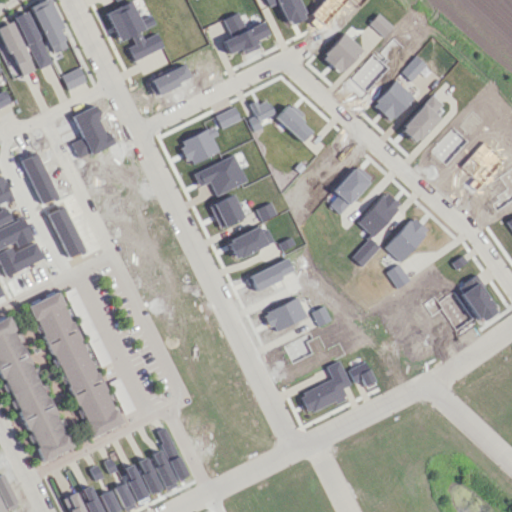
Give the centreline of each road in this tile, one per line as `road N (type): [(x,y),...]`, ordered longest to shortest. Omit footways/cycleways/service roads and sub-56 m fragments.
road 1 (residential): [(292,449),(67,0)]
road 2 (residential): [(133,134),(268,64),(284,64),(465,227),(511,293)]
road 3 (residential): [(165,511),(427,383),(511,322)]
